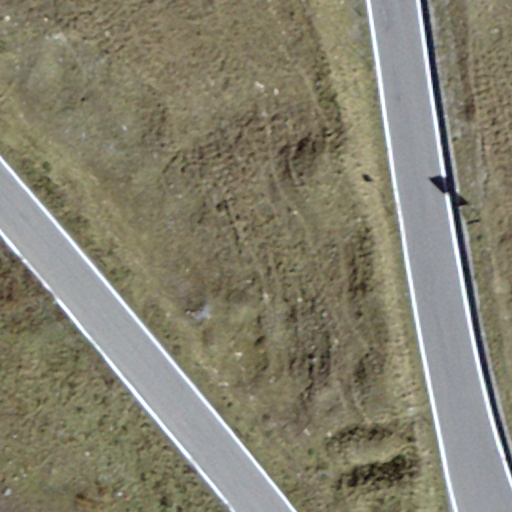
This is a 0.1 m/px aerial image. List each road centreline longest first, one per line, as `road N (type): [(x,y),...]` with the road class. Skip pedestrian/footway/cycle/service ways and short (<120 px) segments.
road 1 (secondary): [(395,0),(441,295),(497,511)]
road 2 (secondary): [(262,511),(0,188)]
